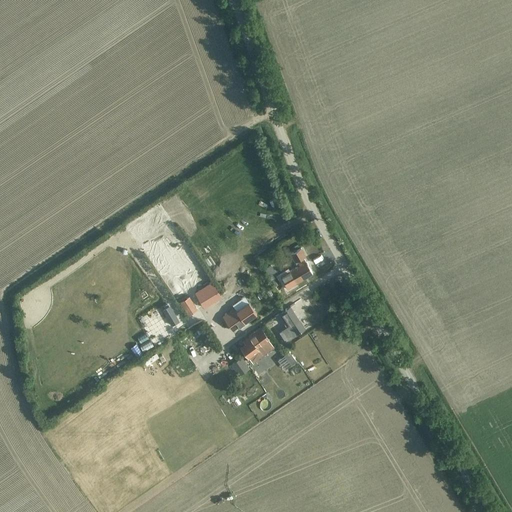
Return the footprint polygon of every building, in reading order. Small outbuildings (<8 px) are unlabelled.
[(305,256),(301,248),(290,254),(296,264),(296,263),(297,266),(281,276),(284,281),(283,281),(283,282),(284,282),(287,287),(312,272),(307,263),(308,263),(307,261),(306,262),(303,257),(305,256)] [(271,265),(265,269),(269,275),(270,275),(273,279),(279,276),(275,270),(274,271),(271,265)] [(204,307),(221,296),(212,282),(195,292),(204,307)] [(231,299),(234,303),(245,295),(243,291),(231,299)] [(198,309),(189,295),(180,301),(189,315),(198,309)] [(234,309),(234,308),(222,316),(232,331),(256,314),(248,303),(238,309),(237,307),(234,309)] [(171,325),(179,321),(170,305),(162,310),(171,325)] [(304,328),(290,307),(278,314),(288,330),(287,331),(291,337),(304,328)] [(268,339),(260,328),(242,340),(244,342),(239,346),(248,357),(258,350),(256,347),(268,339)] [(289,352),(284,356),(292,365),(297,361),(289,352)] [(238,374),(248,367),(241,357),(231,364),(238,374)]
